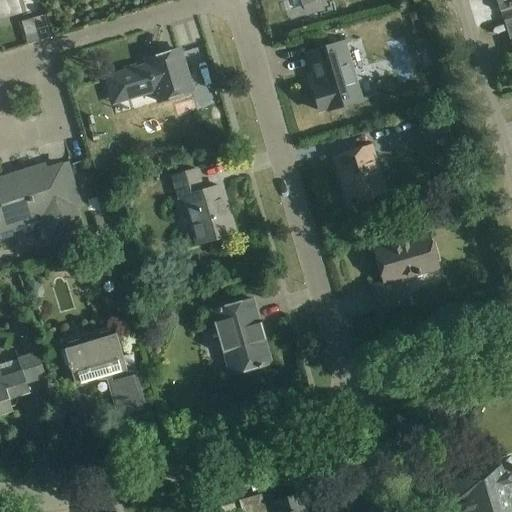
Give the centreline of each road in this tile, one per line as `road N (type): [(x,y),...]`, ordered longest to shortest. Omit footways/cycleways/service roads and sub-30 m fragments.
road 1 (residential): [(349,407),(232,0)]
road 2 (residential): [(0,490),(75,494),(349,407)]
road 3 (residential): [(37,56),(222,0)]
road 4 (residential): [(8,137),(58,122),(37,56)]
